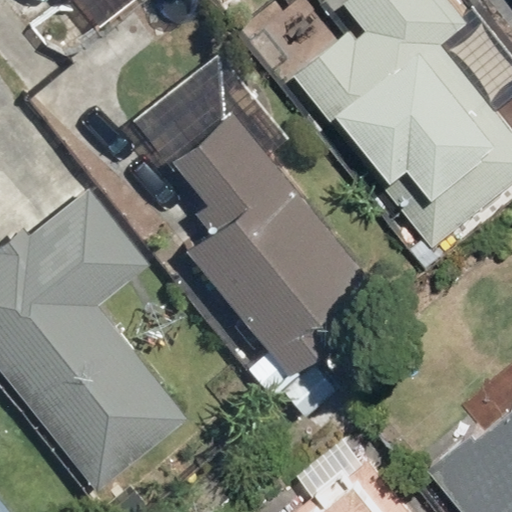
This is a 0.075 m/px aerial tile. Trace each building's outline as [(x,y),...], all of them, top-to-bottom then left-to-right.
[(438,237),(511,178),(511,109),(450,33),(476,13),(465,0),(354,0),(372,22),(363,29),(356,21),(300,65),(438,237)] [(383,291),(230,100),(169,149),(206,195),(195,203),(209,220),(184,240),(287,368),(383,291)] [(18,220),(0,234),(0,367),(93,483),(188,407),(98,295),(147,256),(85,180),(24,228),(18,220)] [(511,511),(511,400),(486,422),(483,418),(436,456),(481,511),(511,511)] [(426,511),(374,452),(352,426),(302,470),(324,495),(304,511),(426,511)] [(0,511),(18,511),(0,489),(0,511)]
